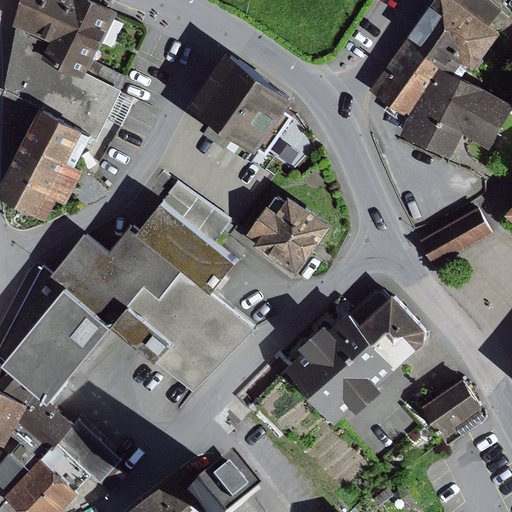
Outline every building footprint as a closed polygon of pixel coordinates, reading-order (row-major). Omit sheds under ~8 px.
[(114,13),(83,0),(21,0),(13,27),(16,29),(48,43),(41,60),(83,80),(86,74),(92,61),(100,42),(111,19),(114,13)] [(433,0),(407,38),(425,59),(454,77),(462,65),(474,72),(499,36),(489,29),(450,0),(433,0)] [(489,0),(450,0),(489,29),(502,11),(489,0)] [(112,47),(122,25),(111,19),(100,42),(112,47)] [(41,60),(48,43),(16,29),(4,97),(20,102),(89,139),(97,142),(107,122),(121,91),(86,74),(83,80),(41,60)] [(425,59),(407,38),(369,92),(408,117),(400,136),(451,160),(463,136),(489,151),(511,111),(511,106),(484,91),(461,82),(454,77),(425,59)] [(245,162),(247,158),(266,171),(275,158),(269,154),(295,118),(287,113),(293,103),(225,56),(189,108),(206,124),(199,133),(245,162)] [(86,74),(121,91),(128,78),(92,61),(86,74)] [(136,99),(121,91),(107,122),(121,128),(136,99)] [(89,139),(20,102),(9,130),(25,139),(0,186),(0,200),(45,223),(56,202),(65,206),(83,173),(75,169),(89,139)] [(180,182),(161,208),(211,248),(231,222),(180,182)] [(258,242),(301,272),(318,249),(337,222),(294,192),(289,198),(280,192),(254,230),(262,236),(258,242)] [(479,206),(424,238),(438,263),(493,231),(479,206)] [(111,331),(193,391),(255,331),(211,297),(233,266),(211,248),(161,208),(138,232),(132,228),(108,255),(84,237),(55,274),(43,265),(0,350),(0,358),(6,363),(1,369),(48,408),(111,331)] [(302,356),(293,364),(295,366),(340,418),(351,410),(356,416),(381,393),(376,388),(424,346),(424,333),(392,298),(391,299),(383,290),(374,291),(328,332),(323,327),(297,350),(302,356)] [(0,447),(4,449),(11,437),(34,398),(0,369),(0,367),(3,363),(0,360),(0,447)] [(440,395),(421,408),(444,441),(457,432),(454,429),(483,409),(463,380),(452,387),(448,382),(436,390),(440,395)] [(48,409),(34,398),(11,437),(19,443),(0,464),(0,486),(8,494),(58,445),(74,426),(51,405),(48,409)] [(79,421),(74,426),(58,445),(91,476),(111,494),(128,476),(117,467),(122,461),(79,421)] [(8,494),(4,498),(19,511),(62,511),(78,495),(76,493),(91,476),(58,445),(8,494)] [(228,461),(213,472),(244,510),(258,499),(228,461)] [(177,511),(244,511),(245,511),(244,510),(213,472),(173,506),(177,511)] [(177,511),(173,506),(165,493),(137,511),(177,511)]
